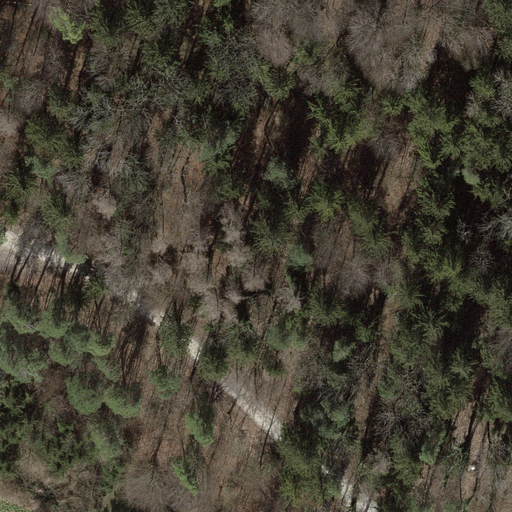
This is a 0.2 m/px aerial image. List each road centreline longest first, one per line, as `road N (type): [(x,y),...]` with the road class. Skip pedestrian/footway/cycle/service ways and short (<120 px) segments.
road 1 (motorway): [(0,451),(177,364),(511,219)]
road 2 (motorway): [(0,245),(172,159),(511,22)]
road 3 (track): [(375,511),(334,484),(142,298),(100,272),(0,234)]
